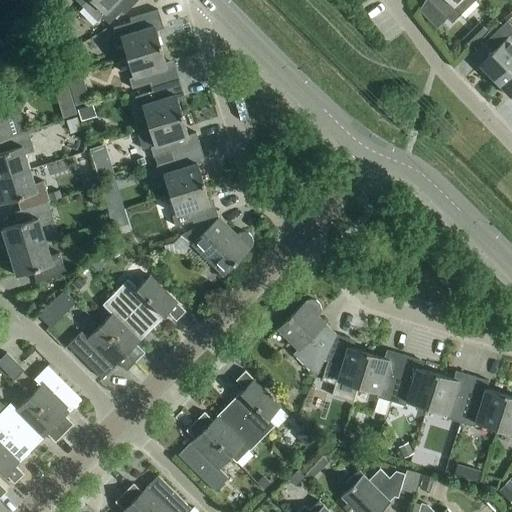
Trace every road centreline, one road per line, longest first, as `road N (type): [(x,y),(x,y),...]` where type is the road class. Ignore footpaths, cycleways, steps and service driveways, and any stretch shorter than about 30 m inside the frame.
road 1 (residential): [(210,0),(199,12),(200,28),(244,174),(301,238)]
road 2 (residential): [(120,421),(301,238)]
road 3 (residential): [(301,238),(372,307),(511,350)]
road 4 (tertiary): [(377,156),(210,0)]
road 5 (residential): [(511,142),(392,0)]
road 6 (tertiary): [(511,264),(420,174),(377,156)]
road 7 (residential): [(19,319),(120,421)]
road 8 (residential): [(120,421),(212,511)]
road 9 (residential): [(120,421),(30,511)]
